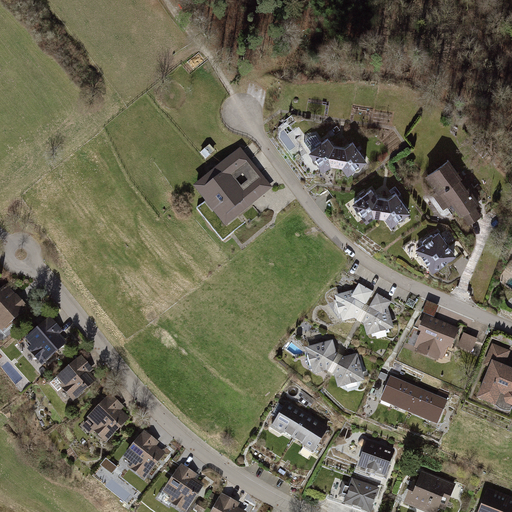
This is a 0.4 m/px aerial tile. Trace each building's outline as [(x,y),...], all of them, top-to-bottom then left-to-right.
[(341,169),(343,149),(337,147),(330,140),(310,153),(324,174),(333,168),(341,169)] [(350,149),(343,149),(341,169),(345,169),(351,178),(371,164),(355,143),(350,149)] [(216,154),(211,148),(202,156),(207,161),(216,154)] [(243,151),(196,189),(227,228),(274,190),(243,151)] [(462,181),(449,161),(425,177),(437,194),(433,197),(443,213),(449,209),(456,219),(461,216),(468,227),(481,218),(474,208),(479,205),(469,190),(466,192),(460,183),(462,181)] [(385,218),(387,198),(381,196),(374,189),(354,202),(369,223),(377,217),(385,218)] [(394,198),(387,198),(385,218),(389,218),(395,227),(415,213),(399,192),(394,198)] [(456,259),(440,235),(417,251),(433,275),(456,259)] [(369,307),(376,293),(362,286),(355,298),(354,293),(337,297),(344,324),(357,320),(361,323),(369,307)] [(0,294),(0,333),(0,334),(27,311),(7,288),(0,294)] [(395,302),(380,295),(372,309),(364,324),(368,326),(372,339),(399,333),(391,311),(395,302)] [(372,309),(369,307),(361,323),(364,324),(372,309)] [(19,344),(41,369),(70,344),(48,319),(19,344)] [(425,319),(418,334),(421,335),(414,350),(418,352),(416,356),(436,365),(438,360),(442,362),(447,351),(451,352),(459,334),(425,319)] [(474,352),(479,337),(461,331),(456,346),(474,352)] [(329,371),(332,372),(342,356),(339,355),(335,342),(310,348),(317,375),(324,374),(329,371)] [(492,347),(485,364),(492,366),(476,405),(510,418),(511,411),(511,373),(504,370),(510,354),(492,347)] [(335,375),(345,357),(342,356),(332,372),(335,375)] [(347,359),(345,357),(335,375),(340,376),(342,388),(368,382),(359,356),(347,359)] [(80,358),(54,383),(61,390),(59,392),(68,400),(71,397),(76,403),(96,384),(88,376),(93,371),(80,358)] [(380,402),(438,426),(448,401),(391,377),(380,402)] [(112,398),(85,423),(92,431),(91,432),(99,441),(102,438),(107,443),(127,424),(119,416),(124,412),(112,398)] [(309,417),(287,405),(273,428),(295,441),(309,417)] [(331,430),(310,417),(296,441),(317,454),(331,430)] [(145,434),(121,462),(129,468),(128,470),(137,478),(140,474),(145,479),(163,458),(154,451),(159,446),(145,434)] [(398,450),(369,440),(358,470),(387,480),(398,450)] [(180,467),(163,494),(170,498),(166,504),(179,511),(188,511),(204,487),(198,484),(201,479),(180,467)] [(443,511),(454,486),(421,473),(407,508),(417,511),(443,511)] [(97,481),(102,487),(105,484),(99,479),(97,481)] [(355,481),(346,507),(359,511),(373,511),(381,490),(355,481)] [(506,511),(511,498),(488,489),(478,511),(506,511)] [(222,496),(212,511),(240,511),(243,508),(222,496)]
